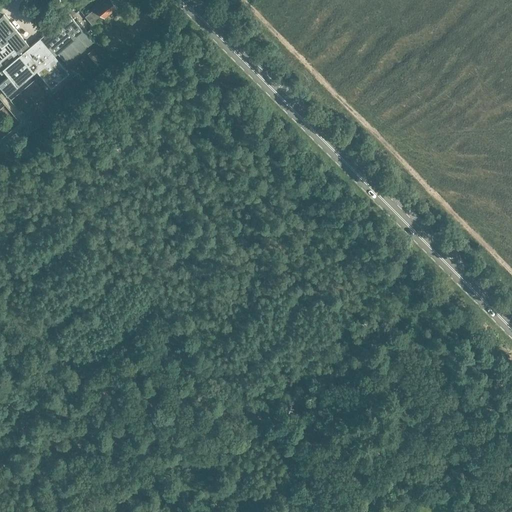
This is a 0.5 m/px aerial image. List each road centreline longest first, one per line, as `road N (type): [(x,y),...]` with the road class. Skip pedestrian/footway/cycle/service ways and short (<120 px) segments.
road 1 (primary): [(511,329),(180,0)]
road 2 (track): [(241,0),(511,271)]
road 3 (track): [(0,286),(98,386),(191,453),(251,511)]
road 4 (track): [(381,511),(511,413)]
